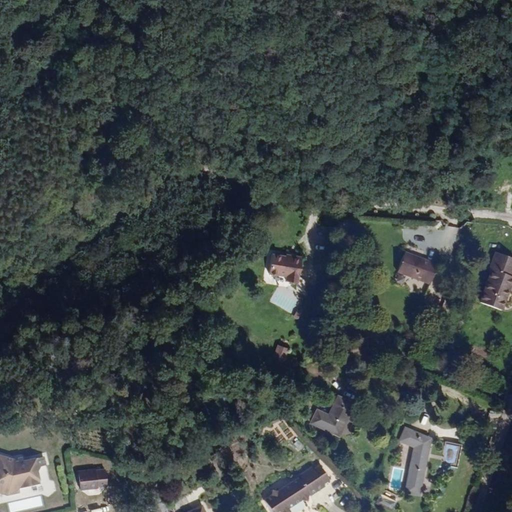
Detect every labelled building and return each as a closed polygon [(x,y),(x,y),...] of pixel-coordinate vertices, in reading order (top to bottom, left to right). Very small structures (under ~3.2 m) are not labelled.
[(400,230),(399,237),(410,238),(410,231),(400,230)] [(500,305),(511,268),(511,252),(499,248),(493,265),(496,266),(488,289),(484,299),(500,305)] [(424,264),(426,260),(407,253),(406,257),(424,264)] [(439,265),(426,260),(424,264),(406,257),(401,273),(433,284),(439,265)] [(308,260),(301,259),(300,261),(294,260),(281,258),(278,277),(292,279),(292,282),(305,284),(308,260)] [(511,268),(500,305),(506,307),(511,288),(511,268)] [(289,343),(279,340),(276,353),(286,355),(289,343)] [(368,396),(354,390),(344,410),(332,405),(325,420),(352,432),(368,396)] [(416,443),(420,432),(411,428),(407,438),(416,443)] [(433,439),(420,432),(416,443),(421,446),(414,491),(425,494),(433,439)] [(467,442),(451,439),(447,462),(463,465),(467,442)] [(272,491),(263,497),(272,511),(280,511),(282,511),(288,511),(290,506),(312,493),(313,494),(328,485),(327,482),(333,478),(323,460),(316,464),(315,463),(300,472),(300,474),(279,487),(273,486),(272,491)] [(10,466),(0,463),(0,495),(7,501),(19,497),(19,493),(38,487),(35,475),(40,470),(44,470),(42,462),(18,468),(18,464),(10,466)] [(92,492),(92,473),(85,473),(84,491),(92,492)] [(102,474),(92,473),(92,492),(101,492),(102,474)] [(11,509),(27,506),(27,508),(43,505),(41,497),(10,503),(11,509)] [(141,504),(143,511),(166,511),(172,511),(168,497),(141,504)] [(389,498),(384,504),(393,511),(396,511),(400,507),(389,498)] [(193,511),(192,511),(215,511),(207,501),(193,511)]
